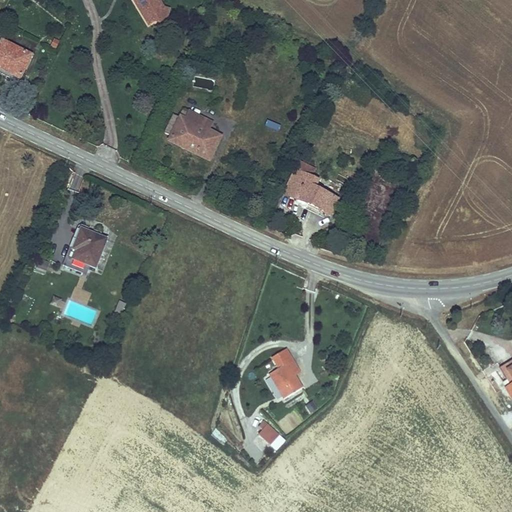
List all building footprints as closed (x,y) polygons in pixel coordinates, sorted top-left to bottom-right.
[(130,0),(147,28),(154,24),(159,26),(168,21),(170,10),(164,9),(158,0),(130,0)] [(32,56),(0,41),(0,71),(20,81),(32,56)] [(182,109),(179,117),(209,131),(213,123),(182,109)] [(164,134),(170,137),(178,119),(173,116),(164,134)] [(209,131),(179,117),(178,119),(170,137),(167,143),(211,163),(217,150),(208,146),(211,140),(206,138),(209,131)] [(277,132),(280,126),(267,120),(264,126),(277,132)] [(208,146),(217,150),(223,137),(209,131),(206,138),(211,140),(208,146)] [(290,197),(305,166),(299,163),(284,194),(290,197)] [(331,218),(339,201),(316,190),(320,182),(314,179),(317,172),(305,166),(290,197),(295,199),(293,204),(305,209),(307,206),(331,218)] [(95,271),(107,241),(79,230),(70,252),(74,254),(71,262),(95,271)] [(58,309),(61,301),(53,298),(50,306),(58,309)] [(123,315),(127,306),(119,302),(115,312),(123,315)] [(277,370),(267,375),(282,400),(302,388),(295,376),(300,373),(285,348),(270,358),(277,370)] [(511,382),(503,388),(511,401),(511,364),(505,370),(511,381),(511,382)] [(318,410),(312,401),(304,406),(310,415),(318,410)] [(261,431),(267,424),(263,421),(257,427),(261,431)] [(285,441),(267,424),(261,431),(257,435),(276,452),(285,441)]
